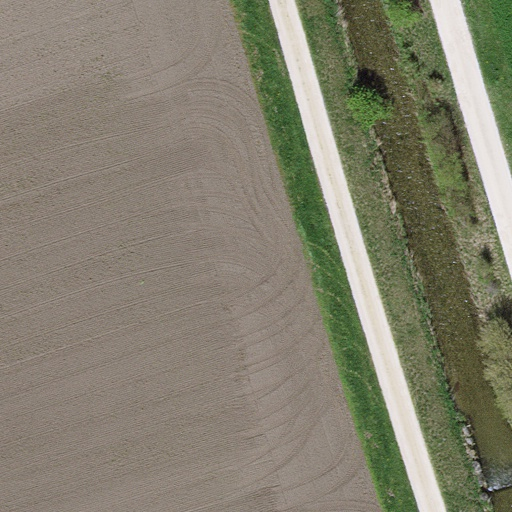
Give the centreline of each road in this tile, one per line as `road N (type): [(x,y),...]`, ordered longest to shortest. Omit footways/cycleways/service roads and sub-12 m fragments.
road 1 (unclassified): [(287,0),(434,511)]
road 2 (residential): [(511,199),(455,0)]
